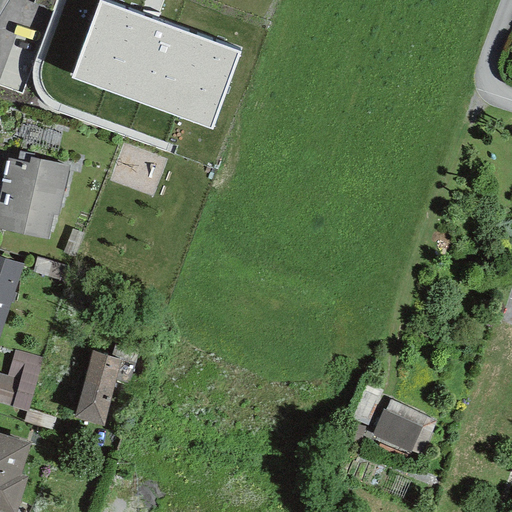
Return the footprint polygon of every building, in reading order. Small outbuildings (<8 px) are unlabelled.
[(99,2),(72,79),(212,129),(240,52),(99,2)] [(29,163),(7,158),(0,189),(0,228),(47,239),(53,215),(57,215),(69,165),(30,158),(29,163)] [(74,256),(83,233),(72,229),(63,252),(74,256)] [(0,334),(23,264),(0,256),(0,334)] [(62,280),(66,266),(37,257),(33,272),(62,280)] [(93,352),(74,417),(103,425),(115,380),(124,383),(133,350),(114,345),(111,357),(93,352)] [(28,409),(43,358),(15,350),(6,376),(0,373),(0,403),(26,411),(27,412),(28,409)] [(368,426),(383,391),(366,384),(351,419),(356,421),(366,425),(368,426)] [(390,399),(385,410),(423,427),(412,452),(421,455),(435,422),(428,417),(390,399)] [(56,417),(28,409),(27,412),(26,411),(23,422),(52,430),(56,417)] [(385,410),(383,409),(372,435),(412,452),(423,427),(385,410)] [(361,444),(366,425),(356,421),(350,441),(361,444)] [(30,444),(0,434),(0,511),(3,511),(16,511),(27,477),(20,475),(30,444)]
